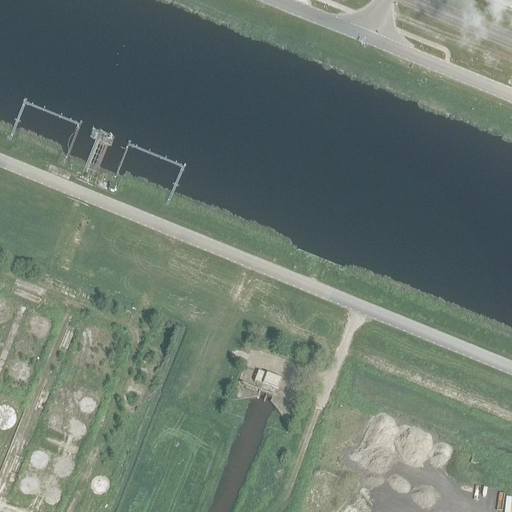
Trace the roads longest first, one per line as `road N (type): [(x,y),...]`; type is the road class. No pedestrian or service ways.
road 1 (unclassified): [(511,368),(0,160)]
road 2 (unclassified): [(511,96),(367,34)]
